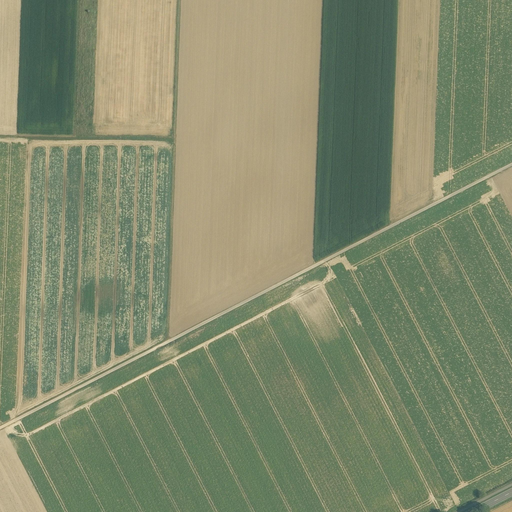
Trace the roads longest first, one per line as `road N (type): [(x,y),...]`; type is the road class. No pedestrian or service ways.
road 1 (track): [(511,169),(0,432)]
road 2 (track): [(0,138),(179,141),(185,0)]
road 3 (track): [(179,141),(173,343)]
